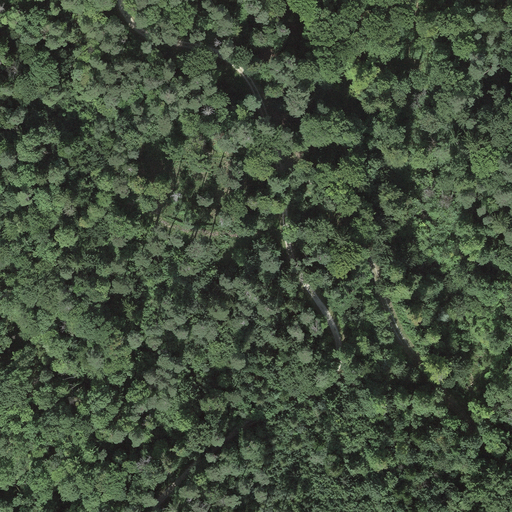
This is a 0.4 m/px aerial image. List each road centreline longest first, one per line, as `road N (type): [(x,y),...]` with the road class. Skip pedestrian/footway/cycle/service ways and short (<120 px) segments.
road 1 (track): [(138,511),(185,467),(238,430),(315,394),(359,352),(346,311),(291,250),(279,160),(253,93),(234,75),(143,49),(122,24),(124,0)]
road 2 (track): [(279,160),(334,210),(378,277),(395,326),(436,395),(483,452),(511,466)]
road 3 (track): [(364,0),(394,141)]
